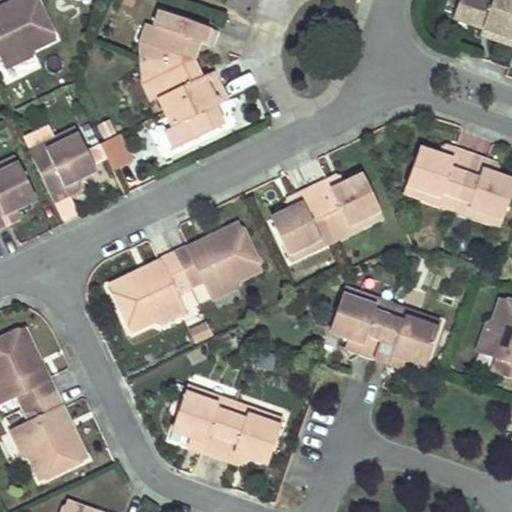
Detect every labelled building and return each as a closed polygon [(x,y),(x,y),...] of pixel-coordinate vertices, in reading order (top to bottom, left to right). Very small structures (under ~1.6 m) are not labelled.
[(55,38),(36,0),(14,0),(4,5),(8,13),(0,17),(0,55),(6,67),(31,55),(29,50),(55,38)] [(511,0),(460,0),(454,18),(483,28),(511,38),(511,0)] [(191,60),(195,51),(192,46),(194,41),(198,42),(211,46),(217,30),(160,10),(154,26),(147,46),(149,79),(158,98),(171,127),(180,146),(222,126),(217,115),(212,113),(209,109),(213,107),(225,101),(212,72),(200,78),(196,79),(194,74),(195,69),(191,60)] [(147,46),(154,26),(147,24),(140,45),(141,80),(151,101),(158,98),(149,79),(147,46)] [(511,38),(483,28),(481,34),(511,45),(511,38)] [(180,146),(171,127),(164,130),(173,149),(180,146)] [(80,169),(91,163),(74,128),(53,138),(57,144),(45,150),(47,154),(33,161),(53,201),(67,194),(63,185),(76,178),(83,175),(80,169)] [(117,135),(99,144),(112,171),(130,162),(117,135)] [(57,144),(53,138),(28,150),(33,161),(47,154),(45,150),(57,144)] [(446,146),(440,148),(438,154),(452,159),(455,150),(446,146)] [(419,148),(417,154),(428,158),(431,152),(419,148)] [(428,158),(417,154),(404,191),(426,199),(428,192),(440,197),(442,192),(456,197),(471,155),(455,150),(452,159),(438,154),(431,152),(428,158)] [(500,225),(511,191),(511,187),(501,184),(504,177),(497,175),(483,170),(486,160),(471,155),(456,197),(470,202),(468,206),(481,211),(478,217),(500,225)] [(20,197),(31,192),(14,156),(0,163),(0,226),(7,222),(3,214),(16,207),(23,203),(20,197)] [(497,175),(499,169),(496,164),(486,160),(483,170),(497,175)] [(94,169),(91,163),(80,169),(83,175),(94,169)] [(354,186),(365,181),(362,175),(351,180),(354,186)] [(344,183),(341,177),(336,176),(326,181),(331,190),(344,183)] [(501,184),(511,187),(511,180),(504,177),(501,184)] [(76,189),(79,184),(76,178),(63,185),(67,194),(76,189)] [(382,216),(365,181),(354,186),(351,180),(344,183),(331,190),(326,181),(312,188),(331,228),(344,221),(347,226),(358,220),(361,226),(382,216)] [(284,220),(273,225),(290,261),(311,250),(308,244),(320,239),(318,234),(331,228),(312,188),(297,195),(302,204),(288,210),(281,213),(284,220)] [(34,198),(31,192),(20,197),(23,203),(34,198)] [(428,192),(426,199),(452,208),(456,197),(442,192),(440,197),(428,192)] [(288,199),(285,204),(288,210),(302,204),(297,195),(288,199)] [(452,208),(478,217),(481,211),(468,206),(470,202),(456,197),(452,208)] [(17,218),(19,213),(16,207),(3,214),(7,222),(17,218)] [(270,219),(273,225),(284,220),(281,213),(270,219)] [(336,238),(361,226),(358,220),(347,226),(344,221),(331,228),(336,238)] [(261,269),(239,222),(210,236),(214,244),(192,254),(188,246),(173,253),(188,285),(203,279),(212,298),(237,286),(235,281),(261,269)] [(336,238),(331,228),(318,234),(320,239),(308,244),(311,250),(336,238)] [(192,254),(214,244),(210,236),(188,246),(192,254)] [(136,271),(108,285),(108,286),(130,332),(156,319),(158,324),(184,311),(174,292),(188,285),(173,253),(158,261),(162,269),(140,279),(136,271)] [(136,271),(140,279),(162,269),(158,261),(136,271)] [(344,288),(331,325),(343,329),(340,336),(347,338),(362,343),(358,353),(373,358),(388,316),(374,311),(376,306),(363,302),(366,296),(344,288)] [(392,305),(366,296),(363,302),(376,306),(374,311),(388,316),(392,305)] [(511,301),(501,298),(491,325),(486,323),(477,350),(497,358),(492,372),(511,379),(511,301)] [(416,321),(418,314),(392,305),(388,316),(402,321),(404,316),(416,321)] [(416,355),(428,359),(440,322),(418,314),(416,321),(404,316),(402,321),(388,316),(373,358),(389,363),(392,354),(406,359),(413,361),(416,355)] [(212,335),(207,323),(189,331),(195,343),(212,335)] [(343,329),(331,325),(329,332),(340,336),(343,329)] [(37,356),(23,327),(0,338),(0,402),(16,394),(23,408),(55,393),(48,378),(39,382),(29,360),(37,356)] [(347,338),(345,344),(348,349),(358,353),(362,343),(347,338)] [(399,367),(404,365),(406,359),(392,354),(389,363),(399,367)] [(425,365),(428,359),(416,355),(413,361),(425,365)] [(37,356),(29,360),(39,382),(48,378),(37,356)] [(187,386),(174,423),(185,427),(183,434),(190,436),(204,441),(201,451),(216,456),(231,415),(217,410),(219,405),(206,401),(209,394),(187,386)] [(40,481),(86,459),(72,430),(64,434),(54,412),(62,408),(55,393),(23,408),(30,422),(10,432),(23,457),(27,455),(40,481)] [(235,403),(209,394),(206,401),(219,405),(217,410),(231,415),(235,403)] [(259,419),(261,413),(235,403),(231,415),(245,420),(247,415),(259,419)] [(54,412),(64,434),(72,430),(62,408),(54,412)] [(216,456),(231,462),(235,452),(249,457),(256,460),(258,453),(270,457),(283,420),(261,413),(259,419),(247,415),(245,420),(231,415),(216,456)] [(185,427),(174,423),(171,430),(183,434),(185,427)] [(190,436),(188,443),(191,447),(201,451),(204,441),(190,436)] [(241,465),(247,463),(249,457),(235,452),(231,462),(241,465)] [(268,464),(270,457),(258,453),(256,460),(268,464)] [(95,511),(66,501),(61,511),(95,511)]
